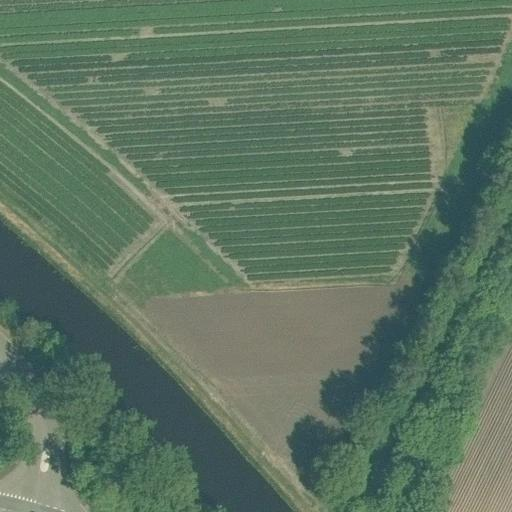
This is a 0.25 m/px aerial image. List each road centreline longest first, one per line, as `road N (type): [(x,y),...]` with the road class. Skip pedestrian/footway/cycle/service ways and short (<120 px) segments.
road 1 (track): [(0,210),(120,319),(300,511)]
road 2 (secondary): [(32,511),(44,462),(40,414),(0,357)]
